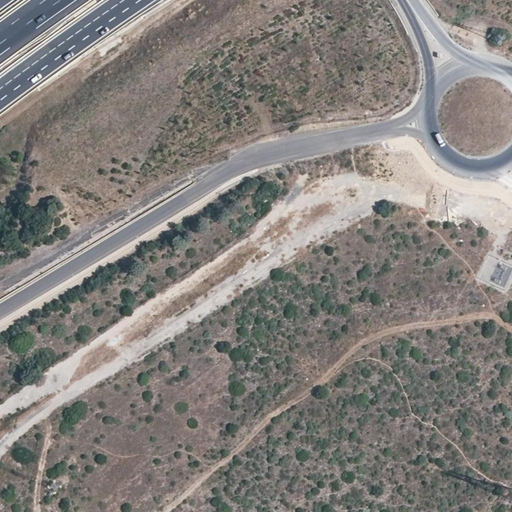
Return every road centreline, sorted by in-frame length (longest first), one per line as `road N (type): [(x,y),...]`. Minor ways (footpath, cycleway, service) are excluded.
road 1 (track): [(511,195),(388,191),(51,402)]
road 2 (residential): [(381,133),(242,162),(0,311)]
road 3 (track): [(170,511),(272,410),(360,343),(397,327),(496,315),(511,327)]
road 4 (motorway): [(0,89),(125,0)]
